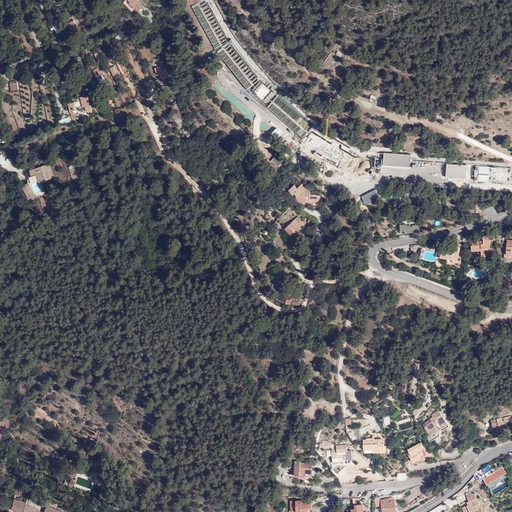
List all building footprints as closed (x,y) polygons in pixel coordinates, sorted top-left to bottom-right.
[(130,0),(131,1),(137,7),(140,11),(143,8),(144,9),(147,7),(140,0),(130,0)] [(488,181),(481,164),(416,160),(379,157),(378,156),(367,155),(355,148),(316,126),(276,91),(276,90),(266,81),(264,83),(260,79),(246,63),(231,44),(228,39),(205,0),(203,0),(192,6),(215,49),(227,42),(228,43),(217,51),(248,89),(259,81),(260,82),(253,90),(268,103),(269,102),(272,104),(269,108),(304,139),(313,128),(314,129),(307,141),(363,173),(365,161),(365,160),(366,158),(366,156),(376,157),(376,172),(376,174),(488,181)] [(78,26),(72,16),(67,20),(75,33),(80,30),(78,26)] [(341,57),(343,54),(339,50),(336,53),(337,54),(335,57),(337,59),(340,56),(341,57)] [(169,76),(165,67),(161,69),(160,66),(154,68),(158,75),(159,74),(162,80),(169,76)] [(95,73),(96,75),(100,74),(102,78),(103,77),(100,71),(98,69),(96,70),(97,72),(95,73)] [(100,74),(96,75),(100,84),(103,82),(104,84),(106,83),(103,77),(102,78),(100,74)] [(18,90),(17,81),(9,82),(10,90),(18,90)] [(85,87),(79,89),(82,97),(83,97),(84,100),(82,101),(83,107),(85,106),(87,112),(92,110),(85,87)] [(77,101),(70,103),(75,119),(82,117),(77,101)] [(184,123),(176,113),(172,116),(180,126),(184,123)] [(278,166),(283,161),(276,155),(272,160),(278,166)] [(366,156),(366,158),(369,159),(371,160),(371,162),(372,164),(372,166),(372,168),(372,170),(373,172),(376,172),(376,157),(366,156)] [(53,175),(50,169),(48,170),(46,164),(30,170),(32,175),(37,173),(40,180),(40,182),(54,177),(53,175)] [(511,165),(481,164),(488,181),(511,182),(511,165)] [(67,168),(74,180),(79,177),(73,165),(67,168)] [(253,178),(248,171),(244,174),(250,181),(253,178)] [(40,180),(37,173),(32,175),(31,175),(29,182),(29,183),(30,184),(40,180)] [(30,184),(29,183),(22,186),(29,199),(31,198),(36,195),(30,184)] [(300,200),(306,201),(306,199),(313,200),(313,201),(318,202),(319,194),(310,194),(310,188),(306,188),(302,183),(297,188),(294,185),(288,190),(292,194),(294,193),(297,196),(296,196),(300,200)] [(366,202),(374,198),(372,193),(363,198),(366,202)] [(298,216),(291,223),(297,230),(298,229),(300,227),(305,223),(298,216)] [(297,230),(291,223),(285,228),(291,235),(293,234),(299,241),(305,236),(298,229),(297,230)] [(405,230),(405,232),(418,232),(418,225),(413,225),(407,225),(407,224),(400,225),(400,230),(405,230)] [(488,239),(491,239),(491,235),(483,235),(483,241),(483,242),(481,242),(481,241),(473,241),(473,245),(471,245),(471,251),(481,250),(481,254),(489,254),(492,254),(494,252),(494,251),(494,248),(490,248),(490,244),(489,243),(488,239)] [(458,252),(459,247),(458,247),(458,242),(455,242),(449,243),(448,247),(447,247),(446,247),(445,249),(445,250),(442,250),(442,249),(441,249),(439,256),(452,258),(452,259),(458,260),(460,253),(458,252)] [(436,257),(452,259),(452,258),(439,256),(441,249),(437,248),(436,254),(436,256),(436,257)] [(415,415),(421,410),(418,407),(412,412),(415,415)] [(432,420),(441,414),(439,410),(432,414),(433,417),(431,418),(432,420)] [(443,424),(446,421),(441,414),(432,420),(431,418),(425,422),(427,426),(425,428),(429,434),(433,432),(434,433),(438,430),(436,427),(439,425),(440,427),(443,424)] [(493,426),(503,423),(502,417),(498,418),(497,415),(491,417),(493,426)] [(375,439),(373,439),(363,439),(364,449),(365,449),(365,451),(373,451),(373,452),(384,451),(384,442),(382,443),(382,438),(375,439)] [(411,460),(427,452),(421,441),(408,449),(410,452),(411,454),(409,455),(411,460)] [(353,459),(352,450),(347,451),(347,448),(337,449),(332,449),(333,459),(338,459),(338,457),(344,457),(344,458),(344,460),(353,459)] [(405,462),(409,460),(406,452),(401,455),(405,462)] [(427,453),(427,452),(411,460),(412,462),(427,453)] [(307,462),(294,468),(294,473),(312,473),(312,463),(307,462)] [(487,485),(506,472),(502,467),(483,479),(487,485)] [(396,473),(397,480),(402,480),(406,479),(405,472),(396,473)] [(473,502),(477,501),(474,494),(466,497),(468,501),(472,499),(473,502),(467,504),(461,507),(462,511),(480,511),(482,511),(478,502),(474,504),(473,502)] [(361,504),(360,497),(353,498),(354,504),(355,508),(351,508),(351,511),(363,511),(363,504),(361,504)] [(62,511),(27,498),(25,502),(14,498),(10,508),(20,511),(62,511)] [(386,501),(385,498),(380,499),(382,511),(391,511),(392,511),(396,511),(394,499),(389,501),(386,501)] [(300,511),(312,511),(312,502),(303,503),(303,500),(291,501),(291,511),(301,511),(300,511)]
